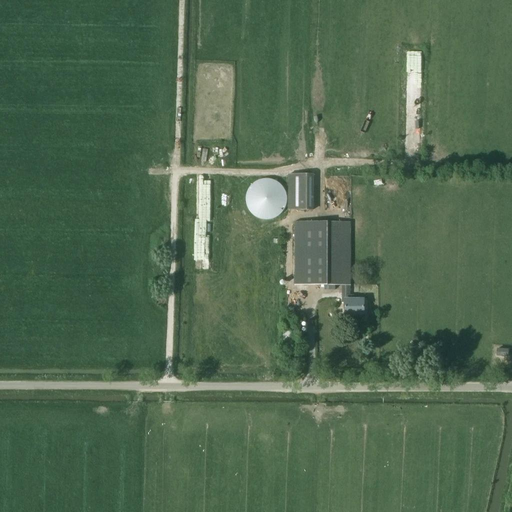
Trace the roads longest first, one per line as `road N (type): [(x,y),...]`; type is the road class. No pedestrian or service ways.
road 1 (unclassified): [(0,388),(511,389)]
road 2 (track): [(168,386),(182,0)]
